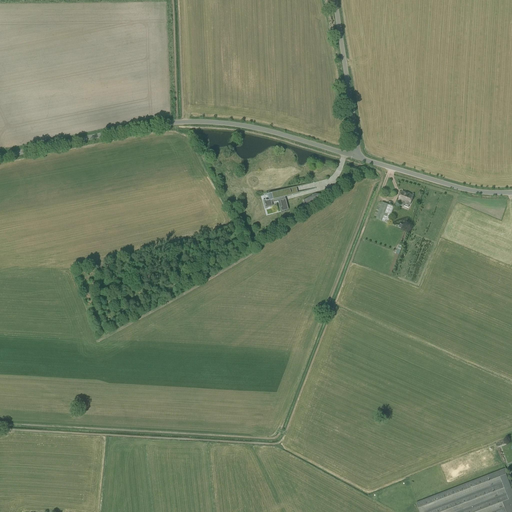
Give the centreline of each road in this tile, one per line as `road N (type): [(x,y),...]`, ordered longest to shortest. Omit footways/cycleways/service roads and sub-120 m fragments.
road 1 (unclassified): [(0,156),(204,121),(355,156)]
road 2 (unclassified): [(355,156),(477,191),(511,192)]
road 3 (unclassified): [(355,156),(335,0)]
